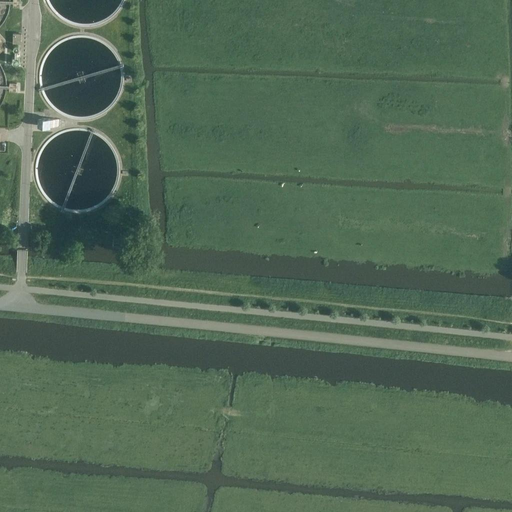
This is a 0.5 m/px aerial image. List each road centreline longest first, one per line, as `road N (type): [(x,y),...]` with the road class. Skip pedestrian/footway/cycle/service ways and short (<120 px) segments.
road 1 (unclassified): [(511,358),(0,304)]
road 2 (unknown): [(0,275),(511,323)]
